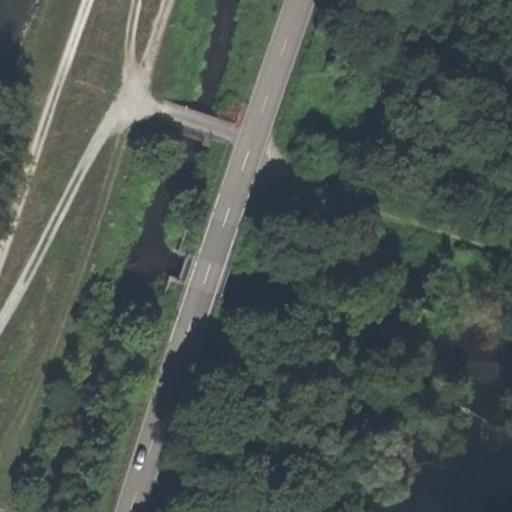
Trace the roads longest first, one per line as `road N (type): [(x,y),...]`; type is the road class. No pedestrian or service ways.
road 1 (tertiary): [(130,511),(207,259),(301,0)]
road 2 (track): [(144,0),(127,97),(248,138),(511,260)]
road 3 (track): [(87,0),(0,272)]
road 4 (track): [(127,97),(0,322)]
